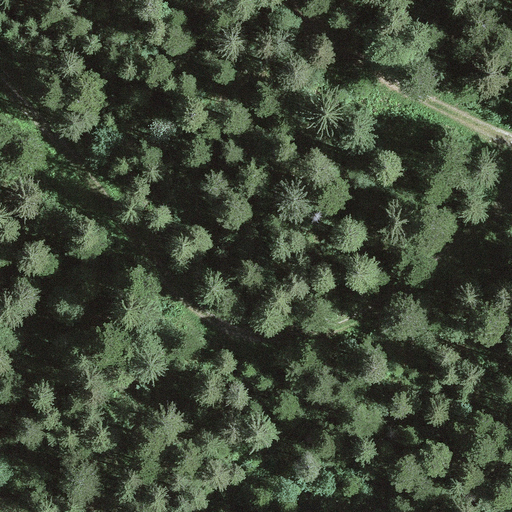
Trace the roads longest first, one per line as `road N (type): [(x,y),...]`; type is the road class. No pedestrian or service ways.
road 1 (track): [(0,74),(75,161),(226,300),(245,305),(367,281),(447,221),(511,148)]
road 2 (track): [(341,0),(367,29),(511,107)]
